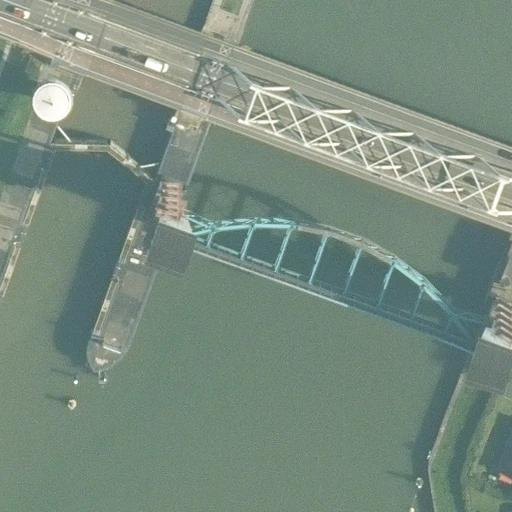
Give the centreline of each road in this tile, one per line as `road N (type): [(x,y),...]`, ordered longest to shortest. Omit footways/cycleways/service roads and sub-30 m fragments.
road 1 (primary): [(511,185),(4,0)]
road 2 (tertiary): [(511,154),(86,0)]
